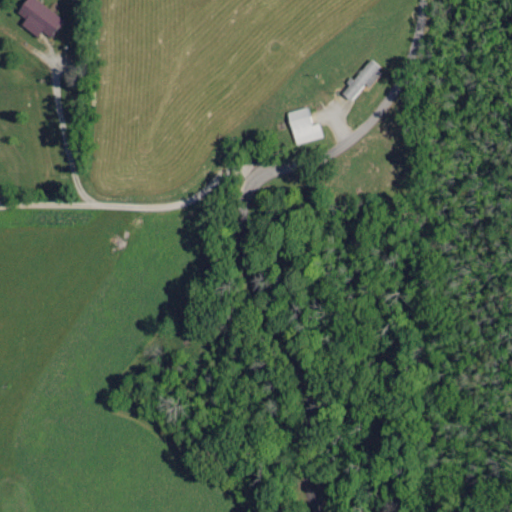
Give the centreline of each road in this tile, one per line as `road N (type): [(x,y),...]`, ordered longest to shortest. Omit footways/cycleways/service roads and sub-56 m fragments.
road 1 (residential): [(292,511),(288,343),(250,247),(264,177)]
road 2 (residential): [(264,177),(230,175),(170,213),(0,211)]
road 3 (residential): [(264,177),(315,158),(371,122),(408,65),(421,0)]
